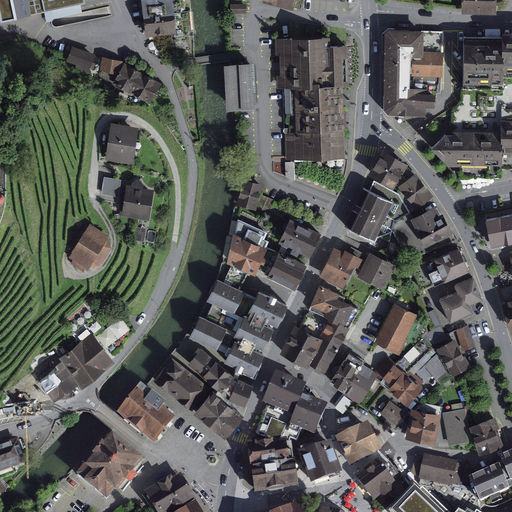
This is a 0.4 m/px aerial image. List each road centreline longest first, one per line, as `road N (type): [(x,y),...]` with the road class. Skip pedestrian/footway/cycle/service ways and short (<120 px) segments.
road 1 (unclassified): [(119,0),(129,40),(164,72),(193,161),(190,204),(156,303),(87,400)]
road 2 (residential): [(254,9),(266,171),(343,207)]
road 3 (residential): [(511,367),(486,279),(450,204)]
road 4 (residential): [(350,474),(390,452),(473,457),(511,446)]
road 5 (primary): [(343,207),(271,359)]
road 6 (residential): [(226,485),(161,457),(87,400)]
road 7 (residential): [(271,359),(320,384),(350,474)]
road 8 (residential): [(399,139),(446,101),(454,18)]
road 9 (primary): [(271,359),(226,485)]
